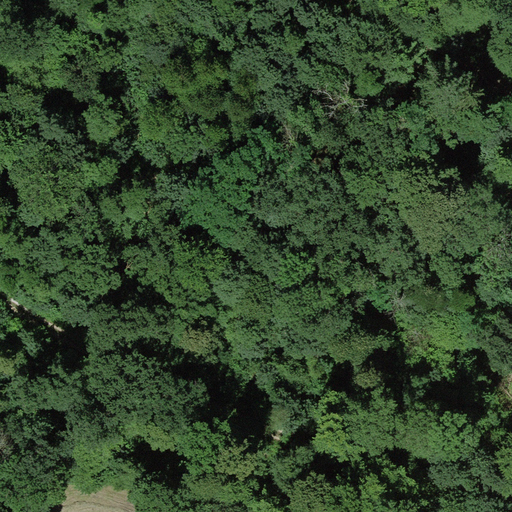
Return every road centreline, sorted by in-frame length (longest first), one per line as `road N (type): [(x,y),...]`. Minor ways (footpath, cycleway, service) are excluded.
road 1 (track): [(0,296),(139,378),(269,429),(417,473),(511,489)]
road 2 (track): [(511,93),(368,0)]
